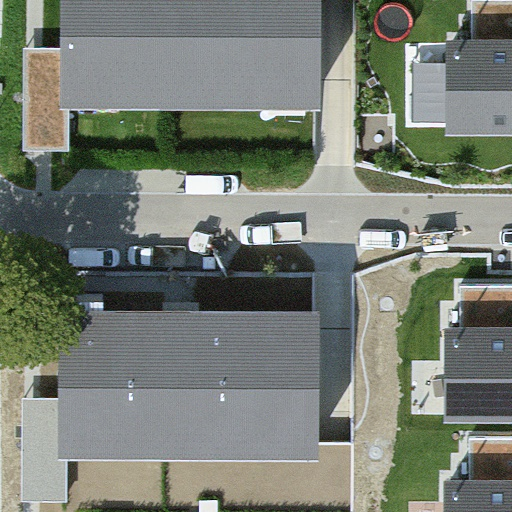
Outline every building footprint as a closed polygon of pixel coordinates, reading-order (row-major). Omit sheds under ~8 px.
[(321,0),(70,0),(71,89),(321,90),(321,0)] [(511,0),(472,0),(473,44),(454,44),(454,123),(511,123),(511,0)] [(511,286),(466,286),(466,331),(448,331),(447,410),(511,410),(511,286)] [(319,309),(62,309),(62,461),(318,461),(319,309)] [(511,511),(511,437),(473,437),(472,482),(454,482),(453,511),(511,511)]
